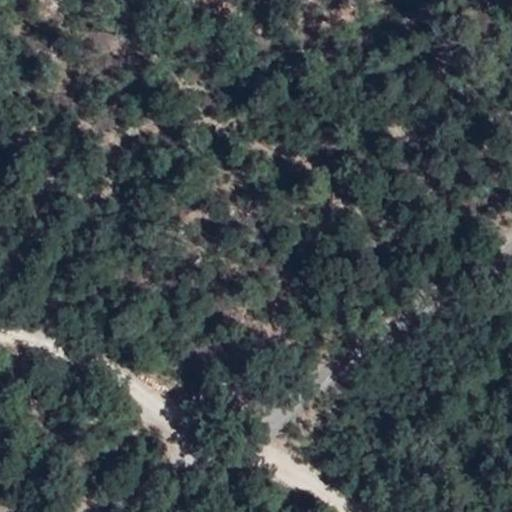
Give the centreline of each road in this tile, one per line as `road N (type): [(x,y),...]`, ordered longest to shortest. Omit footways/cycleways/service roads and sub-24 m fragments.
road 1 (track): [(40,511),(237,435),(511,241)]
road 2 (track): [(344,511),(237,435),(211,404),(49,343),(0,334)]
